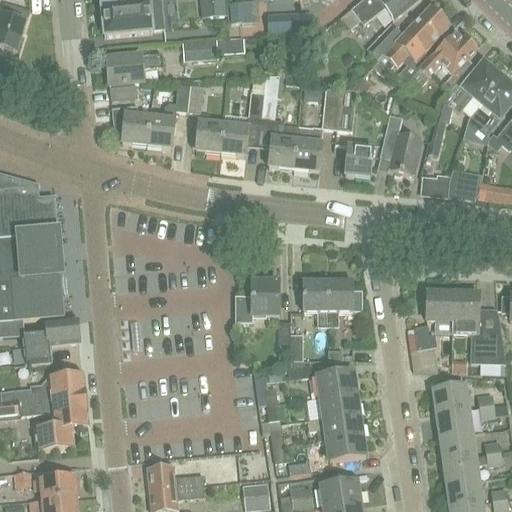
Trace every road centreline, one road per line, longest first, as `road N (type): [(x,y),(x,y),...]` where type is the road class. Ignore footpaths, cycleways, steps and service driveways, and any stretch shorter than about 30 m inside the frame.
road 1 (residential): [(121,511),(87,170)]
road 2 (residential): [(416,511),(374,221)]
road 3 (tertiary): [(374,221),(227,205),(87,170)]
road 4 (residential): [(87,170),(67,0)]
road 5 (tertiary): [(511,236),(374,221)]
